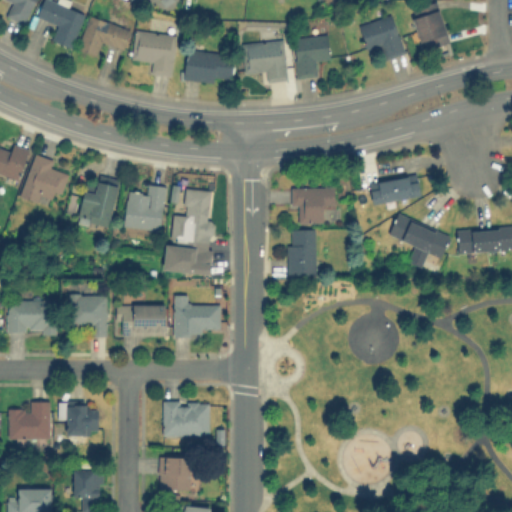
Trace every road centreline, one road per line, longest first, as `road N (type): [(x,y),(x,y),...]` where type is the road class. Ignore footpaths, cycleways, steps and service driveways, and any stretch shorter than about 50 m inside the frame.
road 1 (tertiary): [(511,67),(324,114),(247,120),(134,109),(0,58)]
road 2 (residential): [(247,120),(244,511)]
road 3 (tertiary): [(190,145),(314,143),(511,94)]
road 4 (residential): [(243,367),(0,366)]
road 5 (tertiary): [(0,90),(62,117),(190,145)]
road 6 (residential): [(125,366),(128,511)]
